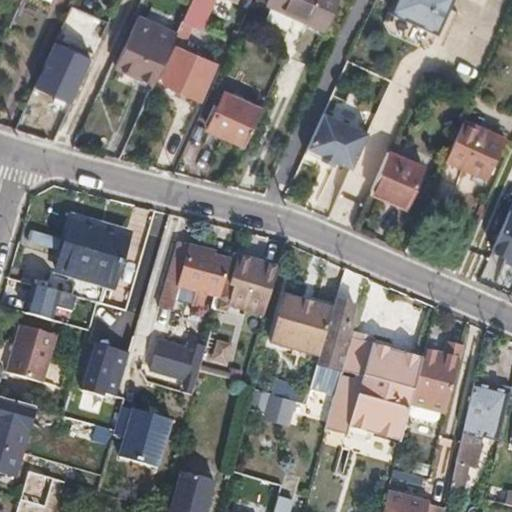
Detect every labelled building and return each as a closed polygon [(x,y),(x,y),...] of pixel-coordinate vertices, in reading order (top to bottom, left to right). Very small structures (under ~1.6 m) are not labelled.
[(191,0),(182,21),(198,29),(211,0),(229,0),(242,6),(244,0),(191,0)] [(269,0),(268,4),(326,31),(340,0),(269,0)] [(395,0),(390,12),(438,34),(453,0),(395,0)] [(115,66),(154,84),(177,32),(139,14),(115,66)] [(160,81),(201,99),(209,82),(216,66),(176,47),(160,81)] [(52,48),(34,86),(71,103),(72,103),(92,59),(69,49),(66,55),(52,48)] [(474,99),(460,93),(458,99),(471,105),(474,99)] [(210,129),(247,146),(262,112),(226,95),(210,129)] [(43,128),(56,133),(67,103),(54,99),(43,128)] [(369,133),(324,113),(308,147),(323,154),(323,156),(337,162),(338,161),(353,168),(369,133)] [(464,121),(447,160),(487,179),(504,140),(464,121)] [(389,152),(371,192),(406,208),(424,168),(389,152)] [(73,217),(57,271),(113,288),(129,234),(73,217)] [(220,300),(231,262),(207,255),(208,251),(175,242),(163,283),(166,284),(159,308),(172,312),(174,306),(179,288),(191,291),(186,309),(197,313),(203,295),(220,300)] [(277,269),(233,255),(231,262),(220,300),(218,308),(225,310),(227,306),(263,317),(277,269)] [(34,284),(25,313),(52,320),(56,305),(73,310),(77,296),(34,284)] [(179,288),(174,306),(186,309),(191,291),(179,288)] [(328,328),(333,309),(285,296),(271,344),(319,357),(321,353),(328,328)] [(350,303),(336,299),(333,309),(328,328),(321,353),(319,357),(318,361),(343,368),(354,331),(360,308),(349,305),(350,303)] [(57,335),(21,325),(7,372),(43,382),(57,335)] [(97,327),(92,343),(130,354),(132,346),(134,338),(97,327)] [(378,331),(373,330),(371,336),(343,434),(347,435),(374,344),(378,331)] [(371,336),(354,331),(343,368),(335,396),(326,430),(343,434),(371,336)] [(183,391),(192,394),(197,377),(199,372),(206,348),(189,343),(188,349),(160,340),(151,370),(186,381),(183,391)] [(92,343),(79,389),(123,403),(125,397),(118,395),(130,354),(92,343)] [(393,350),(374,344),(347,435),(360,439),(372,392),(410,401),(421,358),(401,352),(399,360),(391,358),(393,350)] [(441,356),(422,351),(421,358),(410,401),(409,406),(438,413),(443,414),(460,348),(444,344),(441,356)] [(401,352),(393,350),(391,358),(399,360),(401,352)] [(343,368),(318,361),(310,389),(335,396),(343,368)] [(228,380),(199,372),(197,377),(226,385),(228,380)] [(263,390),(255,415),(291,426),(298,401),(263,390)] [(372,392),(360,439),(367,441),(369,433),(372,431),(401,440),(407,414),(409,406),(410,401),(372,392)] [(489,408),(469,402),(455,463),(475,468),(483,436),(489,408)] [(438,413),(409,406),(407,414),(410,419),(431,424),(436,421),(438,413)] [(122,407),(113,436),(125,439),(120,456),(158,468),(173,420),(135,408),(134,411),(122,407)] [(489,408),(483,436),(500,440),(507,412),(489,408)] [(0,422),(0,470),(14,475),(27,431),(0,422)] [(447,487),(453,462),(439,458),(432,483),(447,487)] [(29,471),(27,480),(45,486),(48,476),(29,471)] [(281,491),(229,476),(225,490),(252,497),(277,504),(279,497),(281,491)] [(178,477),(167,511),(203,511),(212,487),(178,477)] [(252,497),(247,511),(274,511),(277,504),(252,497)] [(279,497),(277,504),(274,511),(293,511),(297,502),(279,497)] [(386,497),(382,511),(443,511),(444,511),(386,497)]
